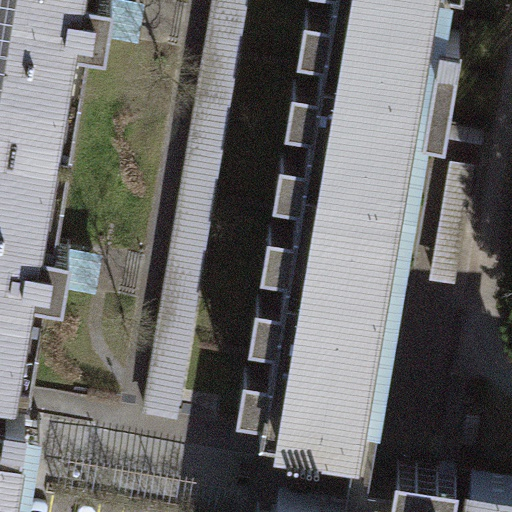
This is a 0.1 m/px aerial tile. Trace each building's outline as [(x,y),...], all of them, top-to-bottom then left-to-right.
[(0,0),(0,130),(73,143),(91,42),(109,45),(116,0),(0,0)] [(255,0),(223,0),(155,422),(186,427),(255,0)] [(335,0),(334,10),(309,5),(302,45),(327,49),(322,80),(298,76),(291,114),(315,118),(309,151),(285,147),(279,186),(302,190),(297,223),(273,219),(267,257),(290,261),(284,293),(261,289),(254,330),(277,334),(272,364),(247,359),(240,399),(265,404),(261,426),(373,445),(430,121),(448,124),(464,32),(446,29),(450,0),(335,0)] [(57,237),(73,143),(0,130),(0,385),(30,391),(49,283),(69,287),(77,241),(57,237)] [(27,511),(30,495),(40,438),(0,430),(0,511),(27,511)] [(377,506),(281,488),(276,511),(511,511),(511,482),(473,475),(466,511),(452,511),(459,471),(398,461),(390,508),(377,506)]
